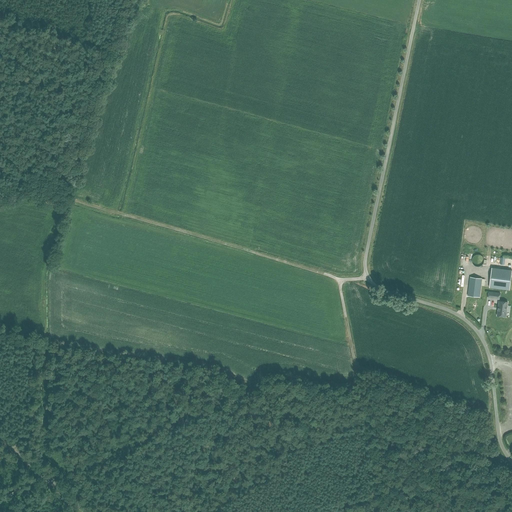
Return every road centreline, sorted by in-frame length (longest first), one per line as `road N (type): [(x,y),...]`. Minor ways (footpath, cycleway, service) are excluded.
road 1 (unclassified): [(366,277),(420,0)]
road 2 (track): [(62,198),(323,273)]
road 3 (unclassified): [(511,461),(501,443),(489,355),(475,329),(455,312),(366,277)]
road 4 (track): [(374,461),(345,316)]
road 5 (track): [(511,465),(374,461)]
